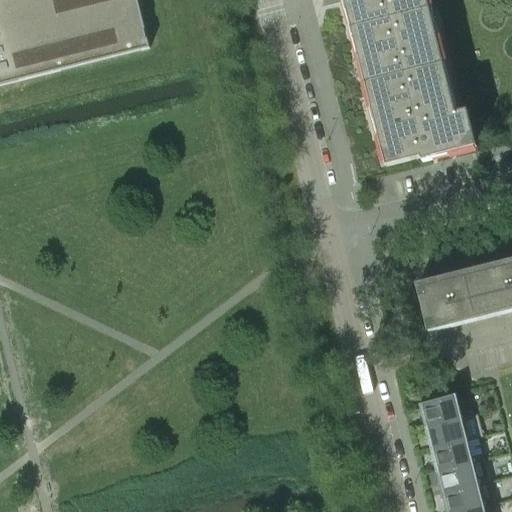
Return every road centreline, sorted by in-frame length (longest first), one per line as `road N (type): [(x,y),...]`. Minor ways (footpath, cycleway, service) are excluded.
road 1 (residential): [(394,511),(326,233)]
road 2 (residential): [(326,233),(268,0)]
road 3 (residential): [(326,233),(511,185)]
